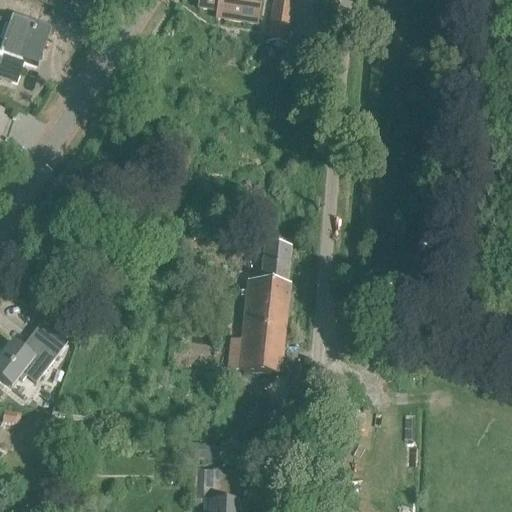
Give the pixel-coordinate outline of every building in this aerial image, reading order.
[(71,0),(90,12),(97,0),(71,0)] [(259,0),(199,0),(198,11),(217,14),(216,21),(255,28),(259,0)] [(292,4),(274,1),(267,44),(285,47),(292,4)] [(0,46),(0,81),(16,87),(23,67),(36,72),(40,62),(41,61),(38,60),(41,50),(44,51),(45,49),(44,49),(49,35),(47,34),(49,28),(13,16),(2,47),(0,46)] [(289,290),(286,289),(290,252),(264,249),(260,287),(247,285),(246,295),(240,294),(240,299),(245,300),(241,343),(230,343),(227,374),(279,380),(289,290)] [(25,380),(35,387),(67,346),(41,326),(20,353),(12,346),(0,362),(0,383),(10,392),(17,382),(21,385),(25,380)] [(48,425),(46,450),(74,453),(76,428),(48,425)] [(204,511),(242,511),(243,507),(238,507),(239,476),(195,474),(193,506),(205,506),(204,511)]
